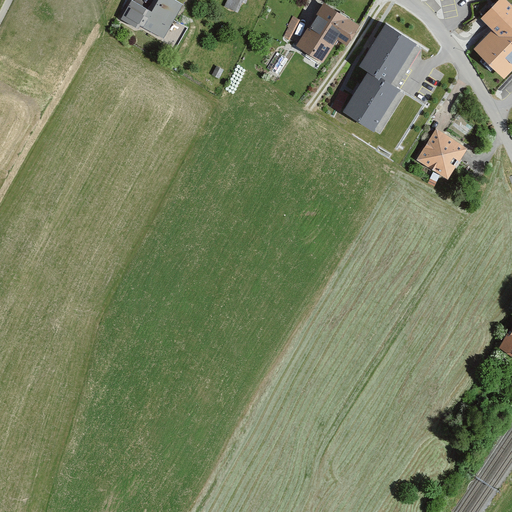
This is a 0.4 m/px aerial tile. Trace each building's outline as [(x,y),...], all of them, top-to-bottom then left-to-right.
[(182,2),(177,0),(158,0),(154,8),(139,0),(132,0),(123,17),(164,38),(182,2)] [(226,0),(225,5),(237,10),(241,0),(226,0)] [(511,0),(498,0),(484,17),(495,27),(478,45),(509,74),(511,69),(511,0)] [(346,41),(356,24),(325,4),(300,44),(322,59),(337,35),(346,41)] [(290,38),(299,17),(292,14),(283,35),(290,38)] [(413,42),(386,25),(362,64),(370,69),(345,110),(372,127),(397,88),(388,82),(413,42)] [(468,146),(437,128),(420,158),(451,176),(468,146)]
